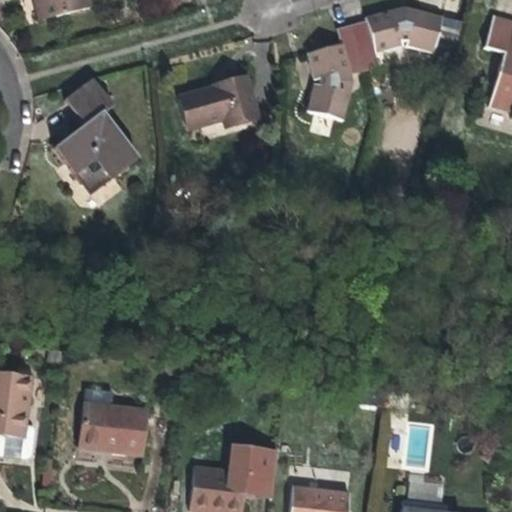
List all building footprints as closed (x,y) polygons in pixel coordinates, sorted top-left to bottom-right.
[(46,20),(41,0),(33,0),(33,1),(39,22),(46,20)] [(90,8),(87,0),(41,0),(46,20),(90,8)] [(413,19),(415,12),(409,11),(402,9),(390,12),(392,19),(397,17),(407,17),(413,19)] [(365,19),(365,22),(374,54),(400,47),(398,42),(407,43),(405,47),(431,54),(440,19),(415,12),(413,19),(407,17),(397,17),(392,19),(390,12),(365,19)] [(511,24),(491,19),(483,50),(502,55),(487,106),(511,113),(509,119),(511,119),(511,24)] [(340,45),(347,71),(348,75),(378,67),(374,54),(365,22),(336,30),(340,45)] [(341,73),(347,71),(340,45),(306,55),(313,81),(317,80),(317,84),(317,87),(313,87),(306,112),(341,121),(348,95),(342,94),(342,89),(342,79),(341,73)] [(348,95),(351,83),(348,75),(347,71),(341,73),(342,79),(342,89),(342,94),(348,95)] [(256,121),(244,78),(227,83),(213,87),(214,90),(178,100),(186,130),(222,120),(223,124),(231,122),(232,128),(256,121)] [(64,101),(83,127),(84,128),(102,115),(111,108),(91,81),(64,101)] [(136,162),(102,115),(84,128),(83,127),(70,136),(53,149),(81,186),(82,185),(92,178),(98,187),(99,189),(136,162)] [(407,176),(410,165),(396,160),(393,171),(407,176)] [(89,197),(99,189),(98,187),(82,185),(81,186),(89,197)] [(61,363),(62,354),(49,352),(48,362),(61,363)] [(0,437),(21,440),(23,426),(29,378),(0,373),(0,437)] [(141,453),(146,412),(109,408),(110,394),(84,391),(77,449),(100,451),(100,448),(141,453)] [(30,427),(23,426),(21,440),(0,437),(0,457),(13,459),(24,461),(31,456),(34,432),(30,427)] [(230,447),(227,473),(243,475),(246,449),(230,447)] [(246,449),(243,475),(244,475),(242,494),(249,495),(270,497),(276,453),(246,449)] [(242,494),(244,475),(243,475),(227,473),(194,469),(188,511),(239,511),(241,502),(242,494)] [(410,474),(407,496),(441,501),(444,480),(410,474)] [(344,511),(347,495),(292,488),(289,511),(344,511)] [(241,502),(249,495),(242,494),(241,502)] [(445,511),(446,507),(401,502),(400,511),(445,511)]
